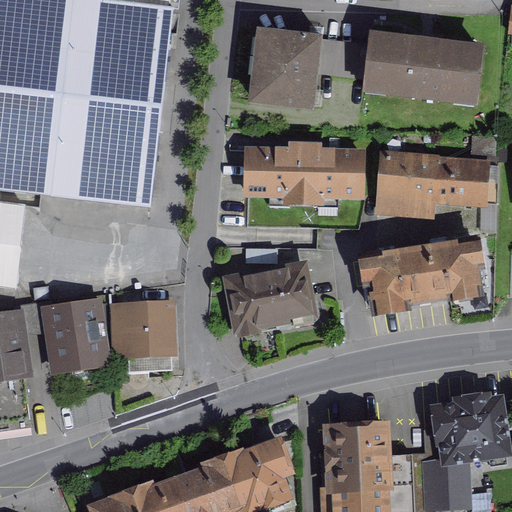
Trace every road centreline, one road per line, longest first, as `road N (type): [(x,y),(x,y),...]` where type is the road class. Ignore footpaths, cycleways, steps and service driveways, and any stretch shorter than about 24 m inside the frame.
road 1 (residential): [(220,406),(197,303),(230,0)]
road 2 (residential): [(511,346),(357,367),(220,406)]
road 3 (unknown): [(229,2),(491,0)]
road 4 (residential): [(220,406),(0,486)]
